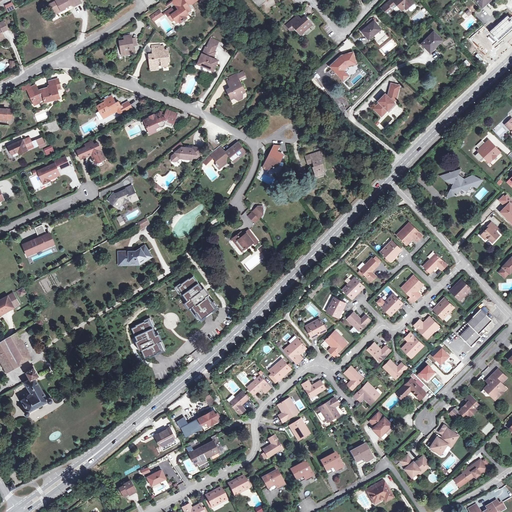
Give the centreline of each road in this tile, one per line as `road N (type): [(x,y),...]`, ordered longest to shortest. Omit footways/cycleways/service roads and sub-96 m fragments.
road 1 (residential): [(462,264),(394,331),(381,324),(335,369),(307,367),(266,403),(247,460),(149,511)]
road 2 (primary): [(112,440),(228,340),(385,180)]
road 3 (residential): [(63,55),(255,145)]
road 4 (primary): [(385,180),(511,57)]
road 5 (residential): [(308,511),(388,465),(421,511)]
road 6 (residential): [(425,422),(511,326)]
